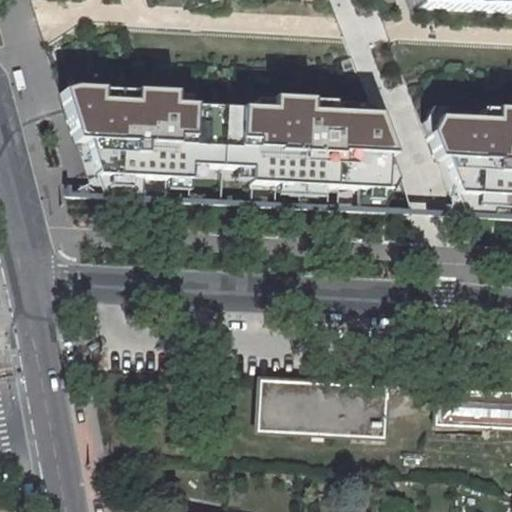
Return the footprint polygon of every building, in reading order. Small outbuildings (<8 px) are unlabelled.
[(511,0),(414,0),(418,8),(511,14),(511,0)] [(68,91),(58,94),(72,144),(84,144),(102,199),(140,202),(141,181),(188,183),(189,168),(251,171),(249,185),(357,191),(355,213),(383,214),(398,180),(374,120),(308,116),(308,103),(269,102),(268,113),(171,109),(171,97),(68,91)] [(444,162),(464,218),(492,219),(493,198),(511,199),(511,114),(492,114),(492,125),(435,123),(425,137),(436,161),(444,162)] [(257,434),(383,440),(385,387),(258,380),(257,434)] [(511,393),(435,389),(433,427),(511,430),(511,393)]
